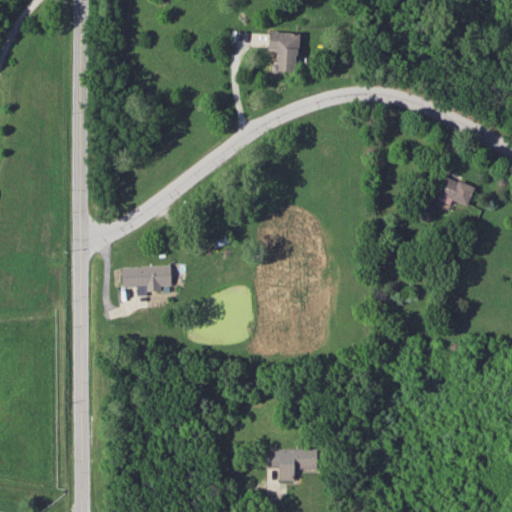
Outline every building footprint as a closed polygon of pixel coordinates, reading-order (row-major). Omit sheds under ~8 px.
[(271,30),(270,47),(278,48),(277,72),(298,72),(300,31),(271,30)] [(446,173),(475,186),(467,203),(454,197),(450,205),(434,198),(446,173)] [(414,198),(408,214),(429,222),(435,206),(414,198)] [(214,237),(218,247),(232,241),(228,231),(214,237)] [(121,266),(122,285),(146,284),(147,293),(161,292),(161,284),(171,283),(170,263),(121,266)] [(315,448),(264,448),(264,467),(277,467),(277,480),(293,480),(293,467),(315,468),(315,448)]
